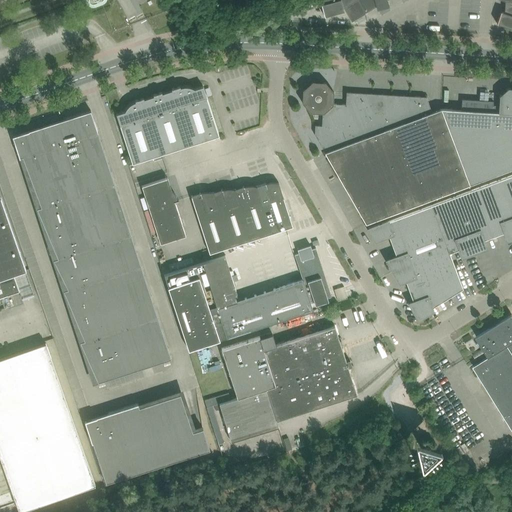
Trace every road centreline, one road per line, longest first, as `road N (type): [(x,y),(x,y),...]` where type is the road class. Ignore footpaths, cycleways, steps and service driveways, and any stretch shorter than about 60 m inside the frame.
road 1 (unclassified): [(278,45),(276,127),(394,334),(421,343),(511,289)]
road 2 (tertiary): [(237,43),(153,54),(0,106)]
road 3 (tertiary): [(278,45),(511,59)]
